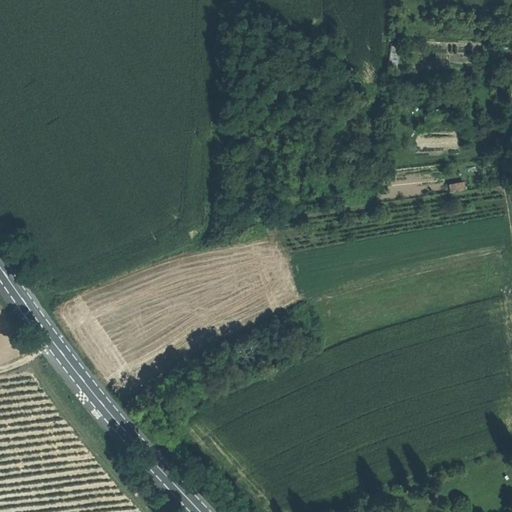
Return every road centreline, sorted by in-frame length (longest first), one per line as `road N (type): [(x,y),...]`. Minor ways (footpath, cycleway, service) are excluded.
road 1 (secondary): [(202,511),(88,384),(0,264)]
road 2 (track): [(511,95),(504,143),(511,219)]
